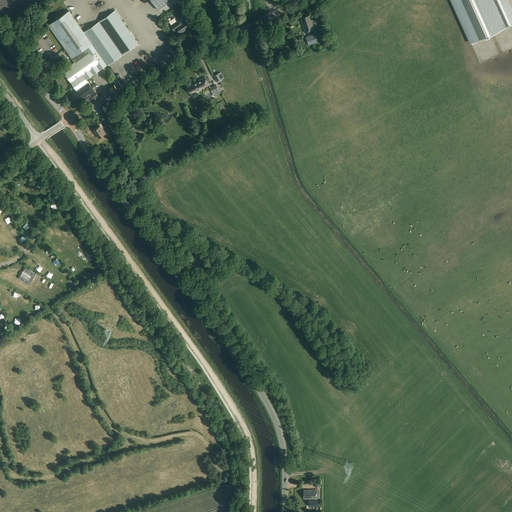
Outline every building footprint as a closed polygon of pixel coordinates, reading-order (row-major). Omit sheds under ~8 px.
[(151,0),(158,10),(173,0),(151,0)] [(449,0),(470,44),(511,24),(511,10),(507,0),(449,0)] [(138,43),(115,10),(84,32),(69,11),(49,25),(74,62),(63,71),(75,88),(71,92),(73,95),(69,98),(74,106),(78,103),(79,103),(83,100),(84,101),(96,92),(87,79),(107,65),(138,43)] [(311,23),(308,15),(301,18),(302,21),(301,22),(305,33),(315,30),(312,22),(311,23)] [(189,24),(191,22),(187,16),(185,18),(185,19),(181,23),(179,20),(171,26),(174,31),(177,29),(180,34),(190,26),(189,24)] [(308,46),(319,42),(316,34),(306,37),(308,46)] [(224,78),(221,72),(214,76),(216,82),(217,81),(218,83),(222,80),(221,79),(224,78)] [(202,88),(209,85),(205,78),(198,81),(199,82),(187,88),(190,94),(202,88)] [(214,96),(220,93),(216,85),(210,88),(214,96)] [(105,122),(111,117),(106,111),(100,115),(105,122)] [(99,138),(105,134),(101,128),(102,128),(101,126),(93,131),(99,138)] [(18,278),(29,285),(36,274),(25,268),(22,272),(18,278)] [(317,491),(317,490),(312,490),(304,490),(303,498),(308,499),(316,499),(317,498),(319,498),(320,491),(317,491)]
